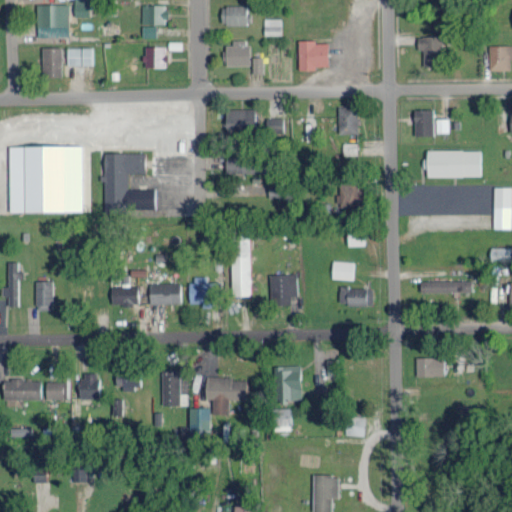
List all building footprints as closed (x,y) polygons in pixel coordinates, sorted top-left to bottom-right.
[(74,0),(75,16),(91,16),(90,0),(74,0)] [(38,26),(69,26),(69,3),(37,3),(38,26)] [(142,23),(166,23),(166,3),(142,3),(142,23)] [(247,23),(247,4),(222,4),(222,23),(247,23)] [(265,34),(282,34),(282,17),(265,17),(265,34)] [(156,24),(143,24),(143,35),(156,35),(156,24)] [(418,49),(423,49),(423,66),(442,65),(441,35),(418,35),(418,49)] [(249,63),(249,40),(225,40),(225,64),(249,63)] [(299,67),(330,67),(329,40),(299,40),(299,67)] [(489,69),(511,68),(511,44),(489,44),(489,69)] [(166,45),(145,45),(145,66),(166,66),(166,45)] [(61,46),(42,46),(43,77),(62,77),(61,46)] [(67,46),(68,64),(93,64),(93,46),(67,46)] [(253,73),(263,72),(263,56),(253,56),(253,73)] [(358,132),(357,105),(338,105),(339,132),(358,132)] [(255,108),(227,108),(227,130),(256,130),(255,108)] [(433,108),(415,108),(415,135),(433,135),(433,108)] [(283,116),(267,117),(267,131),(284,130),(283,116)] [(302,142),(314,142),(316,116),(304,116),(302,142)] [(436,117),(436,131),(448,132),(448,117),(436,117)] [(357,154),(357,142),(343,142),(343,154),(357,154)] [(9,145),(10,211),(90,210),(89,203),(83,203),(83,144),(9,145)] [(428,175),(481,175),(481,149),(427,149),(428,175)] [(145,151),(104,151),(104,173),(103,173),(104,209),(155,208),(155,187),(129,187),(128,172),(145,171),(145,151)] [(226,171),(260,172),(260,153),(227,153),(226,171)] [(358,181),(338,181),(340,208),(365,207),(364,189),(358,189),(358,181)] [(269,197),(286,197),(285,182),(269,182),(269,197)] [(494,227),(511,227),(511,186),(494,186),(494,227)] [(348,230),(349,245),(365,245),(364,229),(348,230)] [(252,294),(250,234),(232,235),(234,295),(252,294)] [(511,246),(491,247),(491,261),(511,260),(511,246)] [(332,277),(354,278),(355,260),(333,259),(332,277)] [(18,277),(24,277),(24,270),(18,270),(17,260),(8,260),(8,285),(2,285),(2,294),(9,294),(9,305),(18,305),(18,277)] [(297,272),(270,273),(271,303),(292,302),(291,296),(297,296),(297,272)] [(207,275),(191,275),(191,302),(203,302),(203,306),(214,306),(214,290),(220,290),(221,281),(207,280),(207,275)] [(36,279),(36,309),(53,309),(53,279),(36,279)] [(421,280),(421,291),(472,290),(472,279),(421,280)] [(150,282),(150,302),(181,302),(181,281),(150,282)] [(111,285),(112,303),(138,302),(138,285),(111,285)] [(339,303),(373,304),(373,286),(340,285),(339,303)] [(417,376),(444,375),(444,356),(416,357),(417,376)] [(301,364),(273,365),(274,403),(289,403),(289,399),(302,398),(301,364)] [(162,369),(162,403),(180,403),(180,369),(162,369)] [(116,387),(139,387),(140,371),(117,370),(116,387)] [(79,396),(98,397),(98,373),(80,373),(79,396)] [(247,399),(247,377),(207,376),(206,398),(213,398),(212,413),(229,414),(229,398),(247,399)] [(41,397),(40,378),(4,378),(4,398),(41,397)] [(46,397),(67,397),(67,380),(46,380),(46,397)] [(122,414),(122,399),(113,399),(113,414),(122,414)] [(211,407),(190,407),(189,436),(210,436),(211,407)] [(291,407),(273,407),(274,430),(291,429),(291,407)] [(348,415),(347,434),(365,435),(366,416),(348,415)] [(11,435),(32,435),(32,427),(11,426),(11,435)] [(73,481),(86,480),(86,466),(73,466),(73,481)] [(47,481),(47,471),(35,470),(34,481),(47,481)] [(313,511),(332,511),(332,497),(339,497),(339,474),(313,473),(313,511)]
